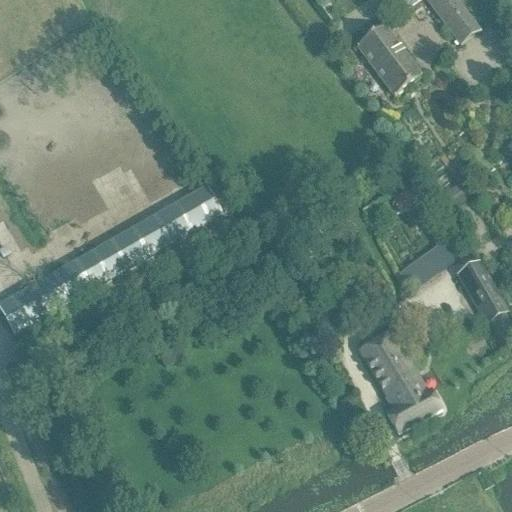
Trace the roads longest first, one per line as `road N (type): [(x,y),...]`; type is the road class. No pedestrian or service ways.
road 1 (track): [(1,356),(283,194)]
road 2 (tertiary): [(369,511),(511,440)]
